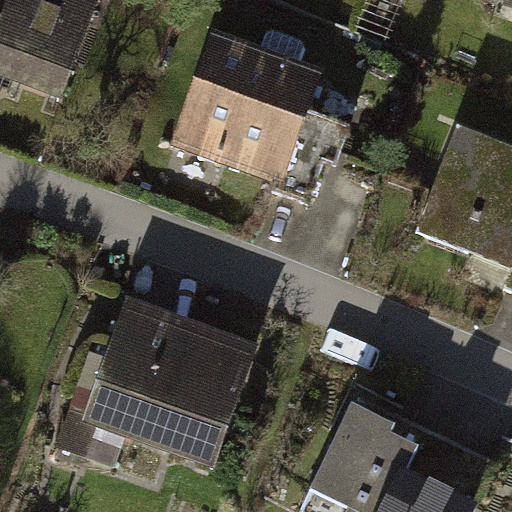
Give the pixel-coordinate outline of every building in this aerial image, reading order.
[(105,1),(101,0),(0,0),(0,89),(63,112),(105,1)] [(330,84),(214,41),(173,153),(280,192),(278,198),(309,210),(324,169),(337,174),(350,139),(314,126),(330,84)] [(511,158),(462,138),(421,237),(511,274),(511,281),(506,296),(511,298),(511,158)] [(264,358),(130,309),(89,421),(74,415),(59,458),(116,479),(126,451),(218,484),(264,358)] [(389,420),(351,402),(296,511),(471,511),(476,501),(401,464),(412,442),(385,429),(389,420)]
